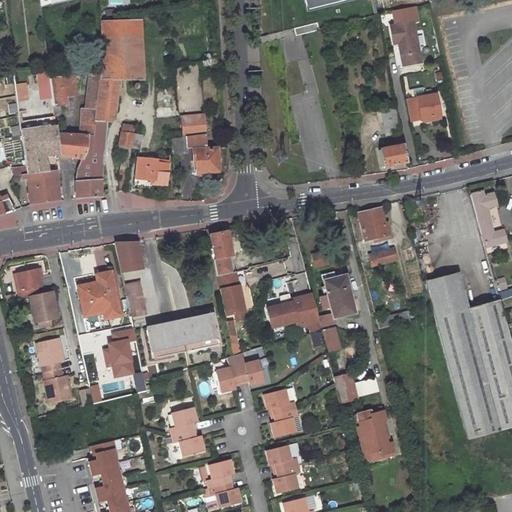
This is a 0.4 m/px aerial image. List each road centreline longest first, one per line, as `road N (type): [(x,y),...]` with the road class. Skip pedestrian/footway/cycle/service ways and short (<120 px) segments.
road 1 (unclassified): [(246,209),(511,161)]
road 2 (unclassified): [(0,243),(246,209)]
road 3 (unclassified): [(237,0),(246,209)]
road 4 (tertiary): [(38,511),(0,368)]
road 5 (unknown): [(74,376),(43,237)]
road 6 (unknown): [(414,183),(391,62)]
